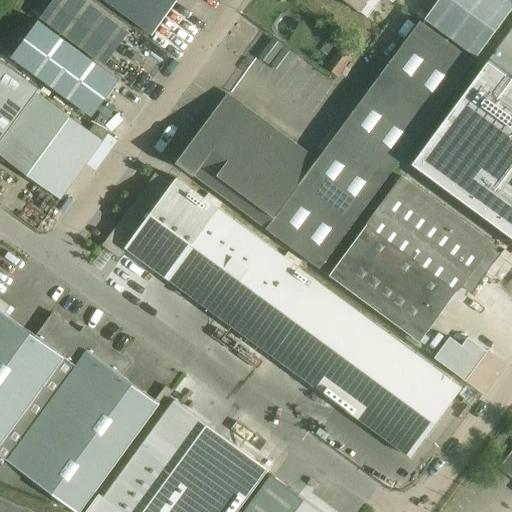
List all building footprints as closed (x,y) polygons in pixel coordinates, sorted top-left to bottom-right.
[(82,0),(53,0),(40,18),(105,66),(129,34),(82,0)] [(105,0),(153,36),(180,0),(105,0)] [(461,53),(421,23),(317,163),(227,96),(178,163),(321,269),(474,63),(473,62),(475,58),(476,59),(511,10),(511,0),(441,0),(425,21),(463,50),(461,53)] [(386,0),(393,5),(396,0),(342,0),(368,19),(382,0),(386,0)] [(92,118),(119,82),(38,21),(11,58),(92,118)] [(511,54),(501,47),(496,53),(511,64),(511,54)] [(0,145),(37,94),(40,90),(0,60),(0,145)] [(511,79),(489,63),(413,166),(511,238),(511,79)] [(37,94),(0,145),(0,155),(60,200),(103,142),(37,94)] [(120,257),(120,256),(126,249),(158,272),(206,209),(210,203),(204,199),(176,179),(171,186),(157,176),(105,246),(120,257)] [(462,289),(470,295),(499,256),(490,250),(493,246),(403,180),(331,278),(421,344),(462,289)] [(208,195),(204,199),(210,203),(217,209),(221,204),(208,195)] [(210,203),(206,209),(158,272),(249,339),(300,269),(297,267),(284,258),(217,209),(210,203)] [(284,258),(297,267),(301,263),(288,254),(284,258)] [(249,339),(411,458),(462,388),(300,269),(249,339)] [(123,296),(115,306),(169,345),(177,334),(123,296)] [(0,312),(0,468),(2,470),(0,471),(0,478),(7,483),(18,482),(25,473),(78,511),(79,511),(158,405),(122,379),(133,365),(84,329),(80,334),(53,314),(35,338),(0,312)] [(487,353),(468,338),(461,347),(449,338),(434,359),(465,382),(487,353)] [(98,496),(86,511),(238,511),(269,470),(229,441),(228,442),(174,402),(103,500),(98,496)] [(511,454),(501,469),(511,477),(511,454)] [(321,511),(272,476),(245,511),(321,511)] [(0,511),(34,511),(0,496),(0,511)]
